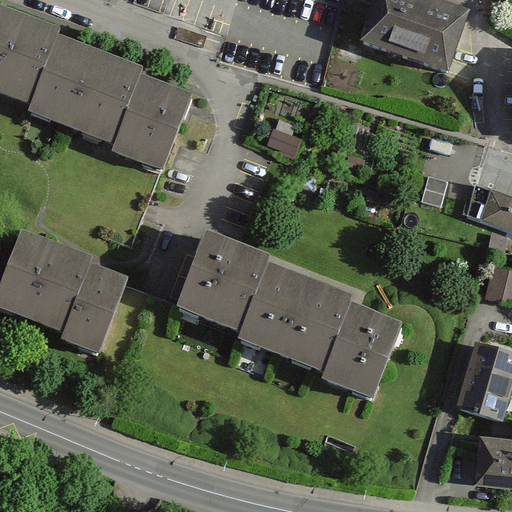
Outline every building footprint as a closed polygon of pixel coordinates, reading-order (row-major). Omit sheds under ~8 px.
[(467,19),(415,0),(376,0),(361,43),(446,75),(467,19)] [(0,14),(0,96),(30,108),(55,44),(58,37),(0,14)] [(30,108),(26,118),(112,152),(139,84),(141,78),(55,44),(30,108)] [(188,103),(139,84),(112,152),(109,160),(158,179),(188,103)] [(270,142),(293,155),(305,134),(282,121),(270,142)] [(511,200),(482,190),(471,222),(511,236),(511,200)] [(89,267),(19,241),(0,291),(0,318),(62,342),(86,274),(89,267)] [(200,243),(173,312),(237,337),(262,273),(264,268),(200,243)] [(511,271),(493,271),(492,296),(511,297),(511,271)] [(237,337),(233,348),(322,382),(348,313),(351,307),(262,273),(237,337)] [(98,355),(122,287),(86,274),(62,342),(98,355)] [(322,382),(319,389),(371,409),(400,333),(348,313),(322,382)] [(511,404),(511,362),(474,352),(458,410),(507,423),(511,404)] [(511,445),(477,446),(475,497),(511,495),(511,445)]
